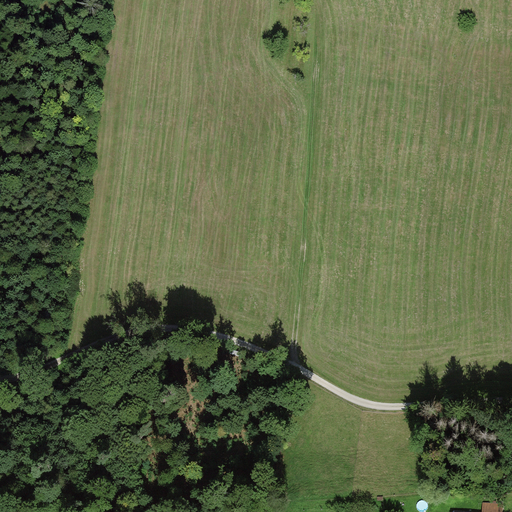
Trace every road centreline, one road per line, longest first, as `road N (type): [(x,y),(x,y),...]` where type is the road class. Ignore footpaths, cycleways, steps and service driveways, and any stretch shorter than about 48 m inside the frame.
road 1 (track): [(0,379),(126,333),(163,328),(223,335),(365,405),(511,400)]
road 2 (track): [(319,12),(293,366)]
